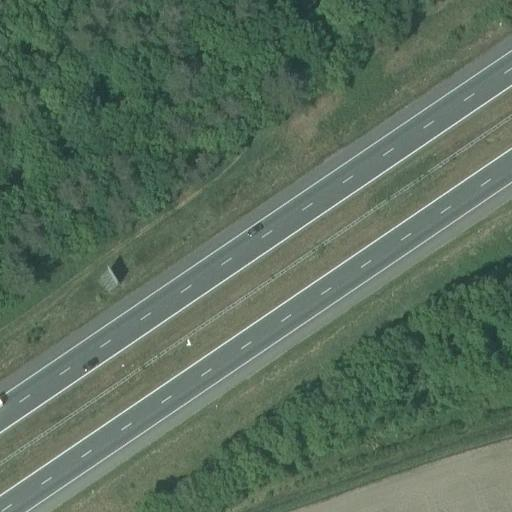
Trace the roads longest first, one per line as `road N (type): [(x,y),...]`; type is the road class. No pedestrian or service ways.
road 1 (motorway): [(511,71),(0,418)]
road 2 (motorway): [(4,511),(511,167)]
